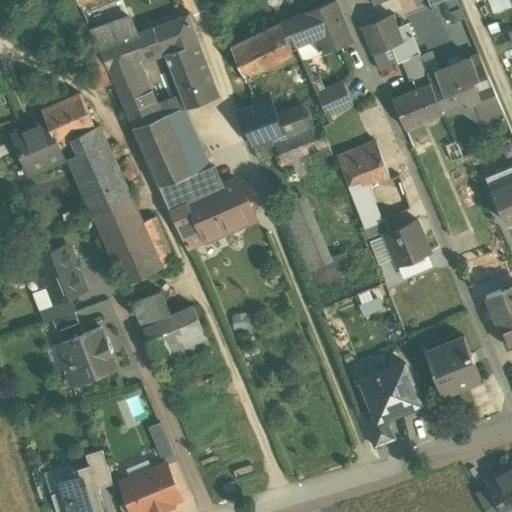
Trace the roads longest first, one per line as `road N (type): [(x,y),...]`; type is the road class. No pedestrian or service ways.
road 1 (residential): [(511,418),(230,511)]
road 2 (track): [(274,222),(371,469)]
